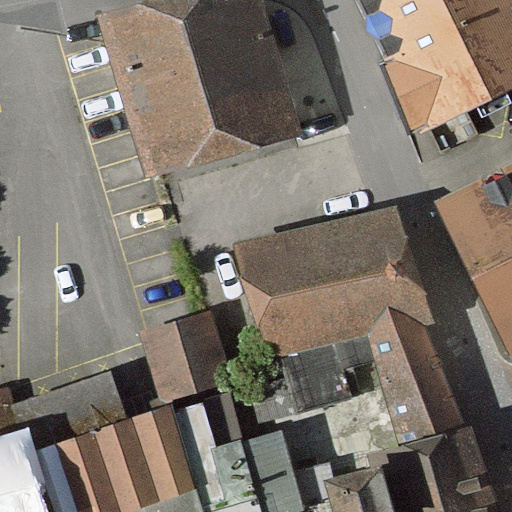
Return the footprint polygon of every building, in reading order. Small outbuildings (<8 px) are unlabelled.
[(162,169),(289,129),(248,0),(149,0),(113,12),(162,169)] [(511,0),(347,0),(406,130),(511,82),(511,0)] [(511,158),(433,197),(507,347),(511,344),(511,158)] [(356,337),(418,325),(377,215),(221,251),(253,357),(356,337)] [(201,318),(147,335),(150,343),(169,403),(222,386),(201,318)] [(356,511),(488,511),(418,325),(356,337),(397,449),(370,459),(375,478),(349,482),(353,499),(356,511)] [(247,511),(233,446),(222,397),(198,407),(211,451),(196,453),(214,511),(210,511),(247,511)] [(0,511),(188,511),(155,414),(40,449),(32,432),(6,439),(0,422),(0,511)] [(277,438),(233,446),(247,511),(296,511),(288,478),(277,438)] [(345,463),(288,478),(296,511),(307,511),(353,499),(349,482),(345,463)] [(356,511),(353,499),(307,511),(356,511)]
